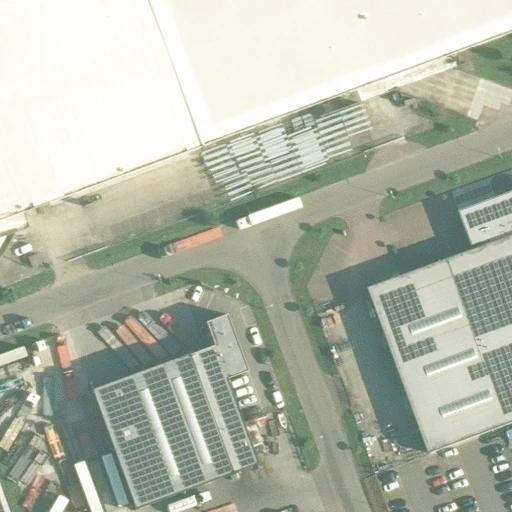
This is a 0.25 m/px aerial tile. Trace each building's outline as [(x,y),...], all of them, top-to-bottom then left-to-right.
[(511,0),(0,0),(0,224),(14,233),(15,233),(28,228),(23,213),(196,149),(200,148),(354,91),(384,80),(389,92),(399,89),(400,88),(405,73),(416,76),(421,61),(429,64),(433,62),(455,54),(467,50),(511,32),(511,0)] [(344,109),(340,98),(320,106),(324,116),(344,109)] [(511,199),(507,201),(485,208),(465,213),(477,245),(482,243),(483,247),(369,289),(430,454),(511,423),(511,199)] [(188,354),(90,390),(135,510),(232,474),(232,473),(257,464),(226,379),(247,371),(226,315),(204,323),(213,346),(188,355),(188,354)] [(0,511),(10,511),(0,484),(0,511)]
